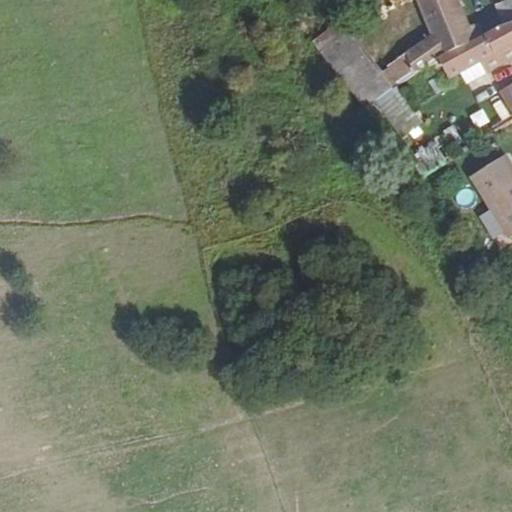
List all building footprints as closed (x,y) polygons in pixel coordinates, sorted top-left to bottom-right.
[(475,7),(471,0),(428,0),(436,13),(429,17),(435,28),(445,22),(475,7)] [(496,33),(489,21),(484,24),(475,7),(445,22),(449,29),(435,36),(439,42),(419,52),(429,71),(448,59),(496,33)] [(402,85),(351,21),(329,37),(379,98),(402,85)] [(511,61),(511,23),(496,33),(448,59),(458,78),(472,71),(489,61),(494,71),(511,61)] [(494,71),(489,61),(472,71),(477,80),(494,71)] [(511,153),(487,168),(511,209),(511,153)]
